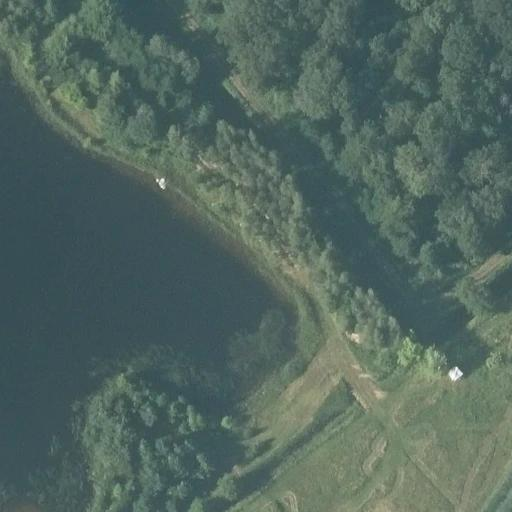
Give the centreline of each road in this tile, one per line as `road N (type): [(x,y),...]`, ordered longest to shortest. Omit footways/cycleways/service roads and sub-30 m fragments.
road 1 (track): [(56,0),(306,278),(340,360),(388,443),(382,469),(332,511)]
road 2 (track): [(133,511),(138,437),(155,431),(226,447),(270,429),(303,403)]
road 3 (track): [(178,511),(204,484),(241,470),(282,437),(330,335)]
